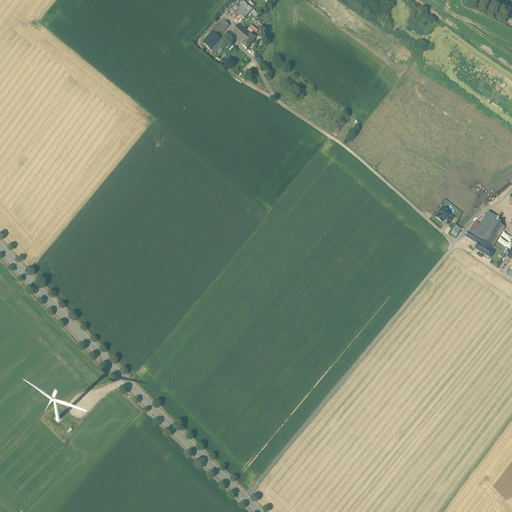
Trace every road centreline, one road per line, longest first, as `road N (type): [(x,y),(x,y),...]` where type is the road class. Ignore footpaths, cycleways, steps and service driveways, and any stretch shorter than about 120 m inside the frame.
road 1 (tertiary): [(0,246),(260,511)]
road 2 (track): [(511,415),(439,511)]
